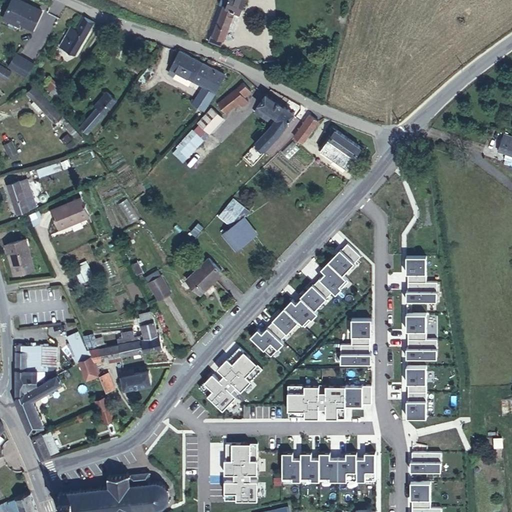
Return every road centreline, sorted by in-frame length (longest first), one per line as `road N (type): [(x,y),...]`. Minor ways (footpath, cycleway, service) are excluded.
road 1 (residential): [(396,147),(345,110),(70,0)]
road 2 (unclassified): [(357,195),(169,402)]
road 3 (residential): [(390,427),(381,397),(382,218),(357,195)]
road 4 (residential): [(169,402),(200,428),(390,427)]
road 5 (unclassified): [(511,42),(451,89),(396,147)]
road 6 (unclassified): [(169,402),(144,435),(37,475)]
